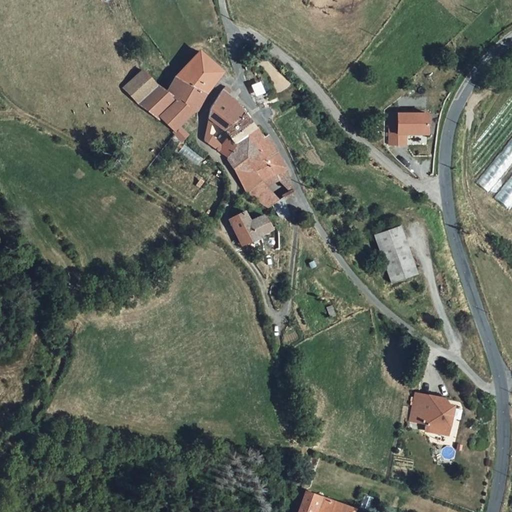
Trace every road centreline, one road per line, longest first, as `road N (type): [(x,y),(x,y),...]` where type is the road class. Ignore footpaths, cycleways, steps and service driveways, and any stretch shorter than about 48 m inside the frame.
road 1 (track): [(279,320),(259,277),(215,229),(26,114),(0,113)]
road 2 (residential): [(505,398),(386,312),(340,261),(299,192)]
road 3 (residential): [(451,197),(392,172),(285,60),(236,36)]
road 4 (tertiary): [(505,398),(451,197)]
road 5 (residential): [(241,79),(226,80),(206,101),(202,138),(232,180),(215,229)]
road 6 (tertiary): [(451,197),(451,141),(465,102),(511,46)]
road 7 (track): [(0,208),(28,273),(14,329),(0,344)]
road 8 (residential): [(279,320),(299,192)]
road 9 (residential): [(299,192),(241,79)]
